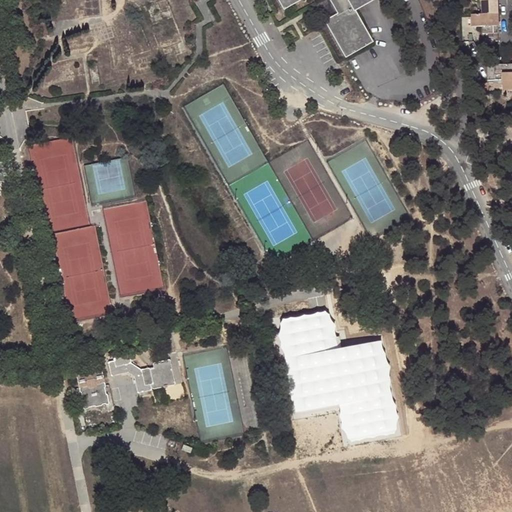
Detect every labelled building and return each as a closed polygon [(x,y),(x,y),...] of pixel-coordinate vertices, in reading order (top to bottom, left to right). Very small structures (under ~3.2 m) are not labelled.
[(279,0),(284,10),(300,0),(330,0),(340,16),(327,23),(346,56),(373,40),(355,9),(368,1),(370,0),(279,0)] [(313,0),(327,23),(340,16),(330,0),(313,0)] [(497,6),(496,0),(471,0),(472,0),(481,0),(482,14),(497,14),(497,6)] [(483,42),(498,41),(498,26),(498,22),(497,14),(482,14),(472,15),(473,28),(482,27),(483,42)] [(502,81),(503,90),(511,89),(511,64),(494,65),(487,65),(488,81),(502,81)] [(142,369),(131,363),(128,355),(115,358),(114,361),(110,362),(109,364),(112,376),(128,373),(134,376),(138,392),(141,393),(151,390),(150,385),(153,384),(149,368),(148,368),(142,369)] [(154,368),(149,368),(153,384),(150,385),(151,390),(162,388),(162,389),(168,388),(167,386),(176,385),(170,360),(153,363),(154,368)] [(102,369),(100,368),(78,373),(76,375),(78,383),(80,383),(87,381),(88,380),(94,379),(96,380),(103,378),(104,376),(102,369)] [(106,394),(105,387),(106,385),(105,383),(96,384),(95,387),(89,388),(88,386),(79,388),(80,392),(82,392),(83,397),(82,398),(84,409),(89,409),(89,407),(96,406),(96,407),(102,406),(102,404),(106,403),(107,404),(109,404),(108,395),(106,394)] [(192,449),(183,445),(180,451),(190,455),(192,449)]
